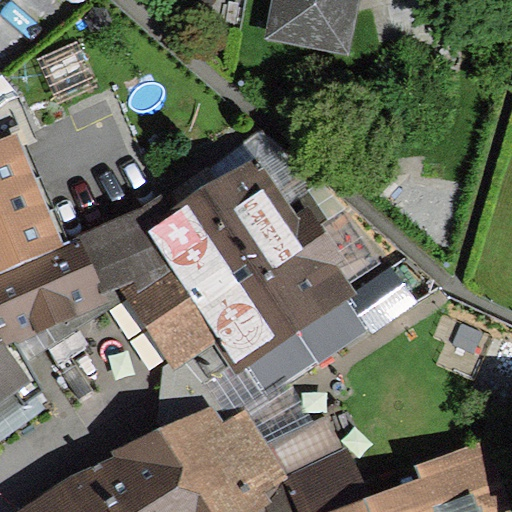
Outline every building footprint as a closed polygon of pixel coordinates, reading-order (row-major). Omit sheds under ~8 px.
[(279,0),(273,35),(302,41),(309,0),(279,0)] [(0,275),(53,252),(11,153),(0,157),(0,275)] [(137,217),(69,246),(90,293),(128,277),(197,385),(344,288),(302,225),(295,230),(254,166),(219,190),(206,172),(137,217)] [(53,252),(0,275),(0,311),(10,336),(93,301),(90,293),(69,246),(53,252)] [(0,339),(10,336),(0,311),(0,389),(9,384),(0,371),(0,339)] [(239,511),(257,501),(253,496),(282,478),(287,482),(343,456),(326,419),(264,448),(246,420),(217,438),(208,423),(60,492),(26,511),(239,511)] [(370,507),(371,511),(475,511),(475,508),(496,500),(500,509),(502,508),(482,451),(422,473),(427,486),(370,507)] [(347,454),(343,456),(287,482),(299,511),(371,511),(370,507),(347,454)]
